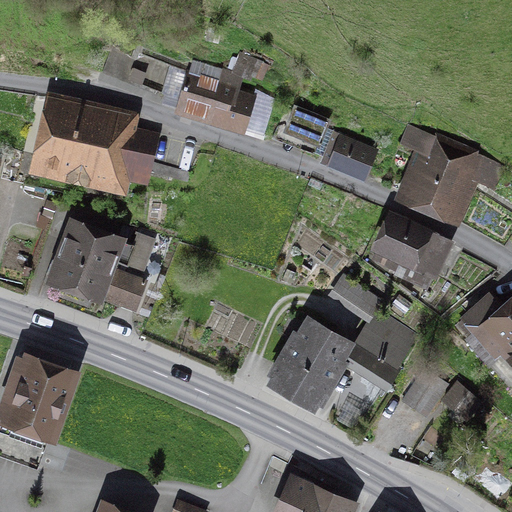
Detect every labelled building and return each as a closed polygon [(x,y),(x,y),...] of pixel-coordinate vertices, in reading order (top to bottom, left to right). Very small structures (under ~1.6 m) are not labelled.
[(165,93),(163,102),(181,106),(191,72),(113,42),(102,70),(156,91),(156,89),(165,93)] [(215,79),(191,72),(181,106),(240,124),(251,89),(236,84),(239,73),(218,69),(215,79)] [(272,100),(258,93),(246,126),(264,132),(272,100)] [(117,174),(146,180),(148,170),(187,181),(190,171),(151,160),(157,135),(127,129),(129,119),(55,101),(40,163),(115,180),(117,174)] [(277,125),(271,138),(313,154),(314,152),(362,173),(370,152),(322,132),(327,120),(295,107),(286,129),(277,125)] [(409,126),(402,141),(425,152),(407,192),(453,212),(469,176),(494,188),(505,166),(409,126)] [(5,146),(0,177),(23,183),(31,155),(5,146)] [(371,165),(366,175),(383,183),(387,173),(371,165)] [(392,218),(379,245),(416,263),(414,267),(427,273),(442,242),(392,218)] [(74,224),(55,276),(135,308),(145,281),(123,273),(122,277),(105,270),(110,258),(127,264),(135,244),(97,230),(96,233),(74,224)] [(345,281),(335,295),(366,318),(377,303),(345,281)] [(492,292),(464,316),(498,352),(503,348),(511,358),(511,303),(507,308),(492,292)] [(344,358),(346,359),(386,385),(416,336),(374,310),(350,347),(344,358)] [(321,402),(346,359),(344,358),(350,347),(310,323),(303,335),(295,331),(271,373),(278,377),(277,380),(312,400),(313,398),(321,402)] [(70,374),(18,356),(0,406),(0,413),(50,431),(70,374)] [(424,367),(402,400),(426,416),(448,383),(424,367)] [(458,383),(444,399),(465,417),(479,401),(458,383)] [(0,452),(35,465),(44,439),(0,423),(0,452)] [(433,424),(417,449),(437,462),(453,438),(433,424)] [(278,511),(345,511),(349,503),(293,479),(278,511)] [(175,511),(205,511),(206,511),(180,501),(175,511)]
